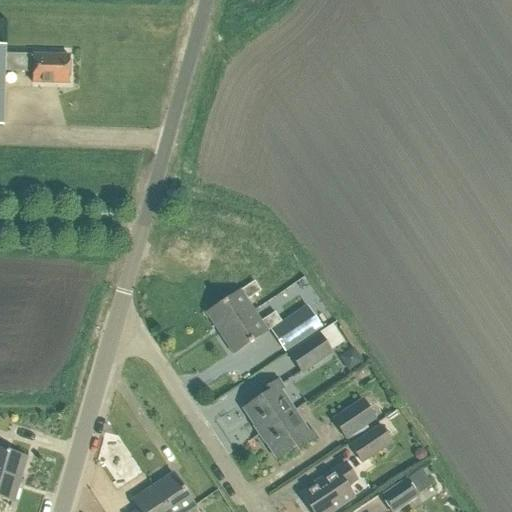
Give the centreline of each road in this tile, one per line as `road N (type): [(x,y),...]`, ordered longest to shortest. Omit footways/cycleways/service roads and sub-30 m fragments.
road 1 (unclassified): [(113,331),(205,0)]
road 2 (residential): [(256,511),(144,343),(113,331)]
road 3 (unclassified): [(61,511),(113,331)]
